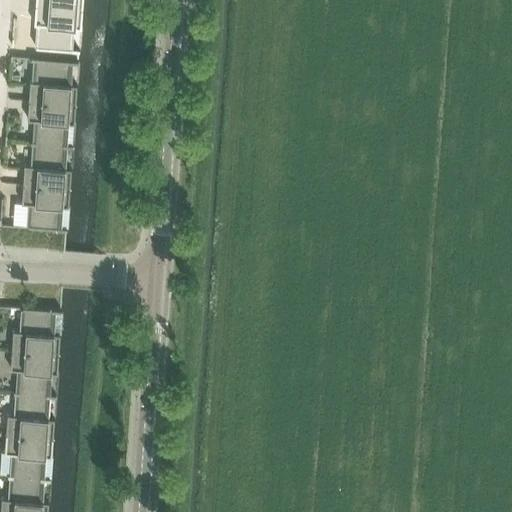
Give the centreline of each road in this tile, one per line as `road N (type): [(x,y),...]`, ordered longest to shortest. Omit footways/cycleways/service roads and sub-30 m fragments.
road 1 (tertiary): [(158,280),(178,0)]
road 2 (tertiary): [(143,511),(158,280)]
road 3 (residential): [(0,271),(158,280)]
